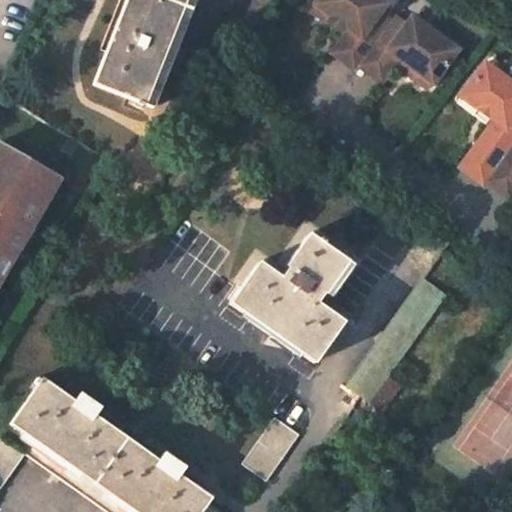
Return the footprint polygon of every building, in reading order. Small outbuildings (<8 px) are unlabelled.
[(186,0),(125,0),(93,83),(146,104),(186,0)] [(385,11),(369,0),(322,0),(315,11),(344,32),(348,34),(332,58),(356,76),(360,71),(383,89),(401,63),(407,67),(435,87),(459,54),(414,22),(407,31),(395,22),(392,26),(379,18),(385,11)] [(344,32),(315,11),(310,17),(340,38),(344,32)] [(511,87),(482,65),(457,101),(489,124),(474,146),(499,163),(502,159),(511,165),(511,87)] [(435,87),(407,67),(402,73),(430,94),(435,87)] [(54,174),(1,143),(0,144),(0,272),(12,252),(22,258),(30,244),(26,242),(40,217),(36,215),(44,203),(39,200),(54,174)] [(485,182),(499,163),(474,146),(458,169),(483,186),(485,182)] [(511,201),(511,198),(511,165),(502,159),(499,163),(485,182),(511,201)] [(51,207),(66,181),(54,174),(39,200),(44,203),(51,207)] [(352,264),(311,235),(288,268),(291,269),(283,278),(261,263),(233,305),(319,364),(349,321),(321,303),(326,295),(329,297),(352,264)] [(452,295),(428,279),(352,386),(376,403),(452,295)] [(129,323),(113,312),(105,324),(121,334),(129,323)] [(213,498),(46,379),(13,425),(14,426),(0,446),(0,496),(27,459),(103,511),(220,511),(209,504),(213,498)] [(260,414),(230,460),(262,481),(292,435),(260,414)]
